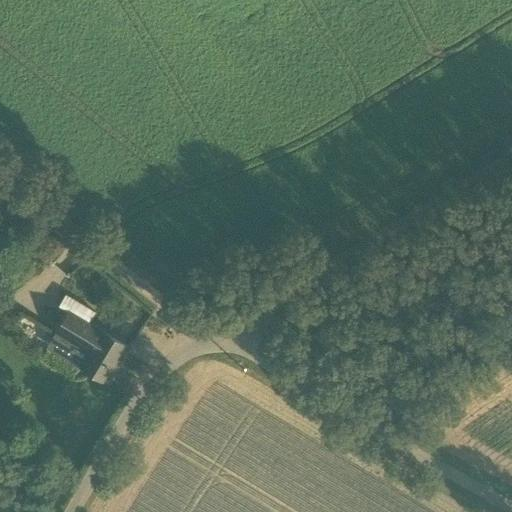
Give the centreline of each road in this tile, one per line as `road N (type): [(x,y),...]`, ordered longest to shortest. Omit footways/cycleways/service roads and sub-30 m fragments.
road 1 (unclassified): [(207,341),(511,151)]
road 2 (unclassified): [(207,341),(258,356),(511,510)]
road 3 (track): [(0,159),(207,341)]
road 4 (unclassified): [(73,511),(165,368),(207,341)]
